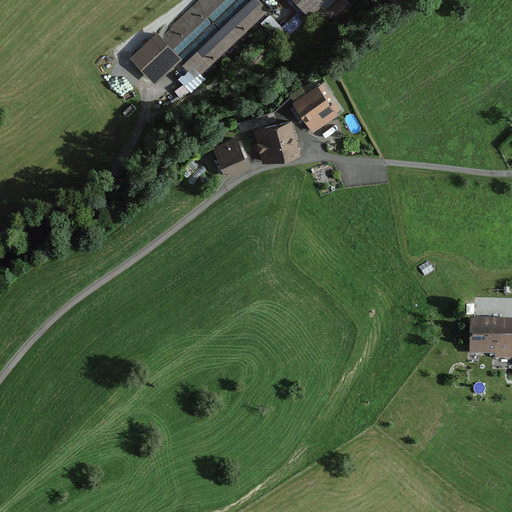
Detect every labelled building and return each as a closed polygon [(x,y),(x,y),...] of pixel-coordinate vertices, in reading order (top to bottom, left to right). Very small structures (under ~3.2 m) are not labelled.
[(157,34),(133,56),(156,80),(181,56),(198,73),(267,8),(258,0),(202,0),(162,39),(157,34)] [(299,0),(310,11),(322,0),(299,0)] [(299,8),(282,24),(288,31),(305,16),(299,8)] [(291,94),(295,99),(289,103),(302,123),(309,119),(315,129),(341,111),(317,76),(291,94)] [(292,117),(254,127),(263,163),(301,153),(292,117)] [(227,177),(251,167),(237,135),(213,146),(227,177)] [(511,320),(470,320),(470,355),(494,355),(494,359),(511,359),(511,320)]
